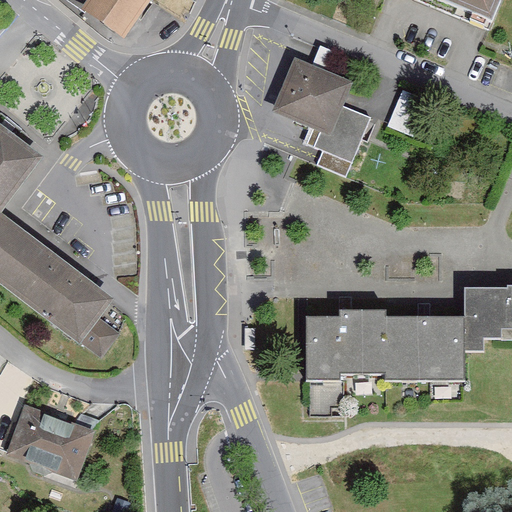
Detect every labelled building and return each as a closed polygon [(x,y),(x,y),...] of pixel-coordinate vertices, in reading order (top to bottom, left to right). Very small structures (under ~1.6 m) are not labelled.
[(64,0),(131,42),(157,0),(64,0)] [(429,0),(487,24),(497,0),(429,0)] [(313,77),(296,71),(276,125),(310,137),(304,154),(358,174),(392,82),(321,56),(313,77)] [(10,208),(48,156),(1,122),(0,124),(0,283),(83,345),(118,298),(4,215),(10,208)] [(511,282),(507,282),(507,285),(463,285),(463,316),(463,353),(488,353),(488,339),(511,338),(511,282)] [(340,316),(307,316),(307,379),(340,379),(340,372),(386,372),(385,378),(463,379),(463,353),(463,316),(430,315),(390,315),(390,308),(348,308),(340,308),(340,316)] [(82,482),(101,433),(26,404),(7,453),(82,482)]
